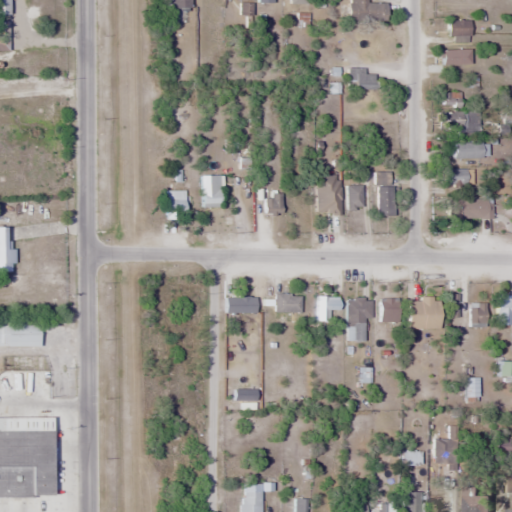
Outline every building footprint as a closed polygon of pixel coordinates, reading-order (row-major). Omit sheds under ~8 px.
[(167,0),(168,8),(188,8),(187,0),(167,0)] [(251,0),(232,0),(239,0),(238,16),(251,17),(251,0)] [(364,0),(347,0),(347,21),(384,21),(384,2),(365,2),(364,0)] [(468,20),(446,20),(446,36),(468,36),(468,20)] [(461,64),(461,49),(438,49),(438,64),(461,64)] [(363,68),(347,68),(347,89),(374,89),(374,74),(363,74),(363,68)] [(439,112),(439,132),(476,132),(476,112),(439,112)] [(480,142),(451,142),(451,158),(480,158),(480,142)] [(472,186),(472,169),(443,169),(443,186),(472,186)] [(314,214),(338,214),(338,175),(314,175),(314,214)] [(360,186),(344,186),(344,210),(360,210),(360,186)] [(391,186),(375,186),(375,215),(391,215),(391,186)] [(261,199),(266,213),(281,207),(277,194),(261,199)] [(446,219),(490,219),(490,197),(446,197),(446,219)] [(0,270),(11,270),(11,248),(3,248),(2,227),(0,227),(0,270)] [(300,312),(300,293),(273,293),(273,312),(300,312)] [(223,295),(223,313),(253,313),(253,295),(223,295)] [(337,322),(337,296),(316,296),(316,322),(337,322)] [(456,297),(446,297),(446,317),(456,317),(456,297)] [(406,329),(437,329),(437,298),(406,298),(406,329)] [(370,318),(370,299),(344,299),(344,341),(363,341),(363,318),(370,318)] [(396,299),(377,299),(377,323),(396,323),(396,299)] [(511,299),(495,299),(495,325),(511,325),(511,299)] [(467,326),(487,327),(488,303),(468,302),(467,326)] [(0,345),(36,345),(36,320),(0,320),(0,345)] [(507,361),(493,361),(493,375),(507,375),(507,361)] [(464,397),(476,397),(476,378),(464,378),(464,397)] [(48,416),(0,416),(0,496),(48,496),(48,416)] [(455,465),(455,438),(432,438),(432,465),(455,465)] [(418,450),(399,450),(399,465),(418,465),(418,450)] [(461,511),(485,511),(486,488),(462,488),(461,511)] [(258,511),(259,490),(239,490),(238,511),(258,511)] [(400,511),(418,511),(418,492),(401,492),(400,511)] [(292,511),(304,511),(305,498),(292,498),(292,511)]
